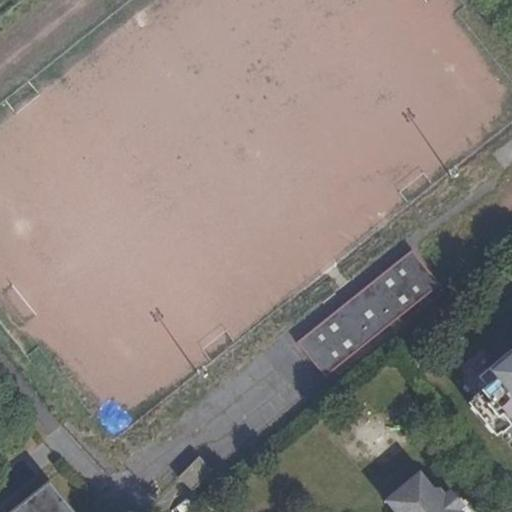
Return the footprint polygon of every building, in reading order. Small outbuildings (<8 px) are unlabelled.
[(326,375),(437,285),(408,250),(294,343),(326,375)] [(511,347),(476,378),(484,387),(469,399),(470,400),(470,408),(490,433),(498,433),(499,435),(511,423),(511,347)] [(191,490),(211,471),(198,458),(179,477),(191,490)] [(395,508),(394,511),(456,511),(462,507),(449,491),(443,496),(437,490),(430,489),(420,476),(415,476),(405,485),(408,489),(396,499),(400,503),(395,508)] [(72,511),(48,481),(7,511),(72,511)] [(384,502),(392,511),(394,511),(395,508),(400,503),(396,499),(408,489),(405,485),(384,502)]
